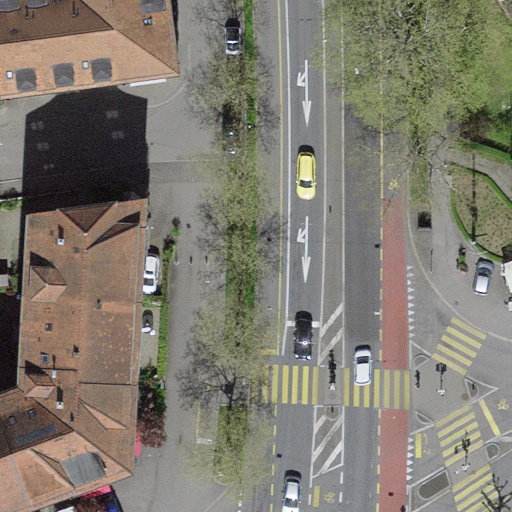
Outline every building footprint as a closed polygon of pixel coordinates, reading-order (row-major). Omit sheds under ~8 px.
[(0,0),(0,80),(1,90),(81,80),(170,68),(169,60),(178,52),(175,29),(164,24),(160,0),(0,0)] [(511,0),(492,0),(511,33),(511,0)] [(66,211),(37,215),(32,295),(132,300),(132,294),(140,286),(141,271),(134,262),(137,202),(92,208),(90,206),(88,205),(86,204),(83,203),(81,203),(78,203),(76,203),(74,204),(71,206),(69,207),(68,209),(66,211)] [(132,300),(32,295),(31,309),(31,322),(37,323),(34,374),(28,373),(28,376),(128,381),(128,376),(135,368),(136,353),(130,344),(132,300)] [(128,381),(28,376),(27,391),(0,401),(0,421),(29,499),(47,493),(100,474),(112,477),(117,475),(123,473),(131,462),(121,435),(128,381)] [(0,510),(29,499),(0,421),(0,510)]
